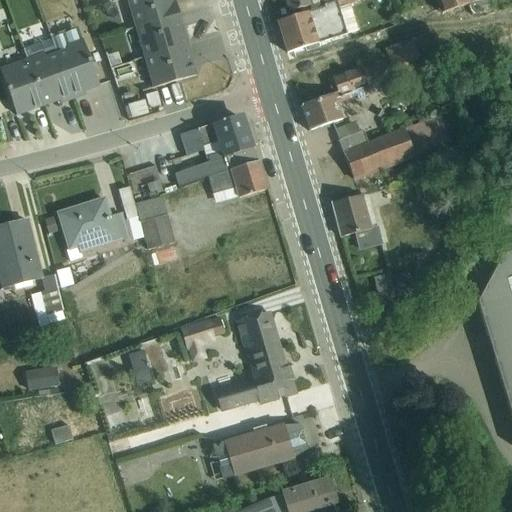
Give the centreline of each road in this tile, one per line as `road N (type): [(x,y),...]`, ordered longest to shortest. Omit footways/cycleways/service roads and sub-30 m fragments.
road 1 (primary): [(271,93),(393,511)]
road 2 (residential): [(0,171),(271,93)]
road 3 (track): [(511,162),(415,302),(344,345)]
